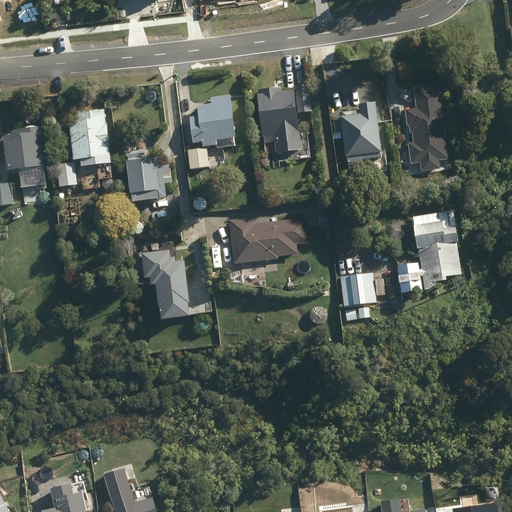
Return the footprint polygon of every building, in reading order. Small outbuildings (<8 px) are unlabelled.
[(442,160),(451,159),(441,85),(416,88),(419,108),(407,110),(409,126),(412,126),(412,133),(415,133),(416,142),(411,143),(414,164),(423,163),(424,171),(443,169),(442,160)] [(293,95),(292,91),(280,93),(280,88),(256,91),(257,96),(255,96),(261,138),(264,137),(265,143),(273,142),(274,145),(299,141),(295,114),(313,112),(310,93),(293,95)] [(197,117),(188,118),(191,144),(201,142),(202,148),(215,146),(215,149),(233,147),(232,139),(233,139),(228,96),(210,98),(210,105),(196,107),(197,117)] [(345,116),(344,116),(349,157),(351,172),(365,170),(364,161),(365,161),(365,160),(384,157),(384,152),(386,152),(379,102),(362,104),(363,110),(344,112),(345,116)] [(74,114),(75,122),(67,123),(72,161),(81,160),(81,167),(107,164),(106,158),(108,158),(102,111),(74,114)] [(1,137),(5,171),(24,169),(25,172),(43,170),(38,128),(11,131),(12,136),(1,137)] [(315,132),(305,134),(306,143),(316,142),(315,132)] [(187,151),(189,171),(207,169),(205,149),(187,151)] [(127,162),(124,162),(128,194),(129,194),(130,202),(164,199),(161,167),(156,168),(155,158),(143,160),(143,151),(126,153),(127,162)] [(109,166),(88,168),(89,180),(110,178),(109,166)] [(0,185),(0,206),(12,206),(10,184),(0,185)] [(417,265),(397,268),(401,294),(421,291),(419,277),(422,277),(424,291),(436,289),(435,283),(445,281),(445,277),(460,275),(452,213),(411,219),(416,250),(418,249),(420,270),(418,271),(417,265)] [(305,221),(254,226),(254,220),(231,223),(235,265),(277,261),(277,258),(297,255),(296,246),(308,244),(305,221)] [(172,250),(144,254),(148,278),(153,278),(154,285),(160,284),(163,307),(165,307),(167,320),(195,316),(193,303),(194,303),(188,260),(178,262),(177,257),(173,258),(172,250)] [(340,278),(343,308),(375,304),(372,274),(340,278)] [(369,310),(358,310),(359,320),(369,320),(369,310)] [(353,311),(346,312),(346,321),(354,321),(356,320),(355,311),(353,311)] [(105,475),(104,475),(111,500),(114,499),(118,511),(161,511),(157,497),(139,503),(128,468),(114,473),(113,469),(104,472),(105,475)] [(89,511),(83,482),(54,488),(59,508),(44,511),(89,511)] [(0,511),(12,511),(2,491),(0,492),(0,511)] [(401,511),(400,499),(380,501),(381,511),(426,511),(426,509),(402,511),(401,511)] [(497,511),(497,503),(453,509),(453,511),(497,511)]
